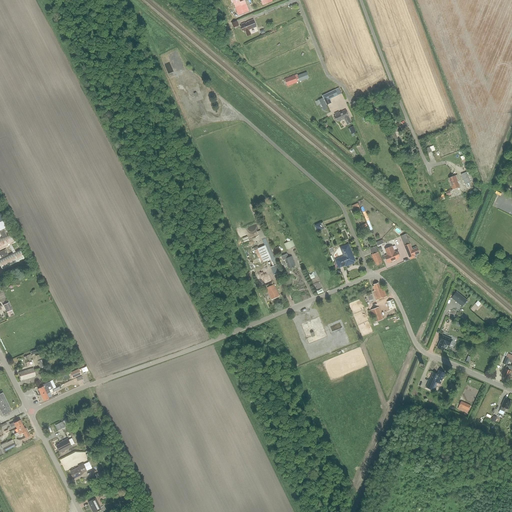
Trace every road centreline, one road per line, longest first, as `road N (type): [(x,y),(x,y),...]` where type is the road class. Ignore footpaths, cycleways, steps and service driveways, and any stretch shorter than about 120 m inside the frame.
road 1 (unclassified): [(29,412),(372,275)]
road 2 (unclassified): [(511,391),(423,352),(389,287),(372,275)]
road 3 (residential): [(430,173),(360,0)]
